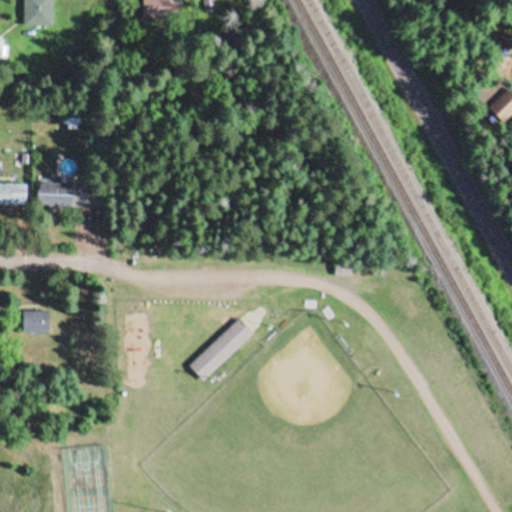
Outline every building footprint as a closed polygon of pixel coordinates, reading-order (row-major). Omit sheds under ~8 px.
[(54,26),(54,0),(24,0),(24,26),(54,26)] [(140,0),(141,18),(175,18),(175,0),(140,0)] [(503,119),(511,110),(511,90),(510,88),(491,105),(503,119)] [(29,184),(0,184),(0,205),(29,205),(29,184)] [(99,185),(40,185),(40,207),(99,207),(99,185)] [(52,333),(52,312),(21,312),(21,333),(52,333)] [(202,382),(253,336),(239,320),(188,367),(202,382)]
